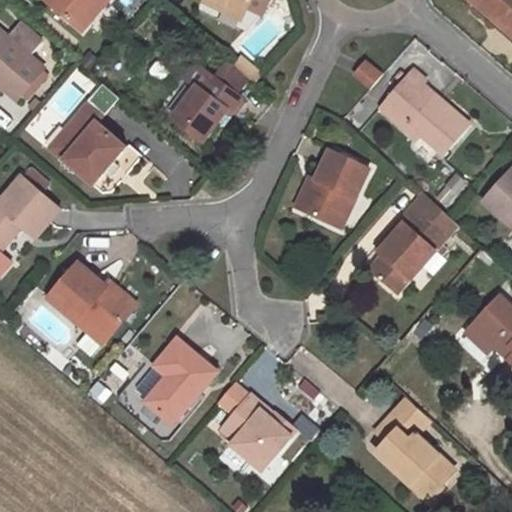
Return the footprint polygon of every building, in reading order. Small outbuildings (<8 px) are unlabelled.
[(51,0),(49,3),(82,30),(107,0),(51,0)] [(240,19),(243,13),(215,0),(205,0),(204,2),(240,19)] [(215,0),(243,13),(249,0),(215,0)] [(497,15),(511,29),(511,0),(473,0),(494,18),(497,15)] [(511,43),(511,29),(497,15),(494,18),(490,23),(511,43)] [(0,83),(17,98),(44,68),(0,28),(0,83)] [(234,65),(256,85),(263,77),(241,57),(234,65)] [(369,88),(381,75),(366,60),(354,74),(369,88)] [(231,113),(242,98),(236,93),(216,78),(198,64),(187,78),(197,86),(172,118),(189,130),(198,137),(203,141),(216,124),(227,110),(231,113)] [(226,65),(216,78),(236,93),(245,81),(226,65)] [(417,90),(423,83),(426,81),(414,70),(381,107),(415,138),(420,132),(443,153),(469,125),(434,94),(428,100),(417,90)] [(434,94),(423,83),(417,90),(428,100),(434,94)] [(78,141),(63,159),(93,185),(126,146),(97,121),(117,97),(103,85),(64,130),(78,141)] [(231,113),(227,110),(216,124),(220,127),(224,127),(232,117),(231,113)] [(78,141),(64,130),(50,147),(63,159),(78,141)] [(198,137),(189,130),(187,133),(196,141),(198,137)] [(330,150),(316,179),(302,209),(341,228),(370,168),(330,150)] [(511,168),(483,201),(511,226),(511,168)] [(22,176),(0,201),(0,252),(0,253),(23,226),(36,237),(60,208),(22,176)] [(302,209),(316,179),(309,176),(295,206),(302,209)] [(428,197),(423,193),(374,247),(379,252),(428,197)] [(457,224),(446,214),(428,197),(379,252),(383,255),(370,270),(396,293),(457,224)] [(0,253),(0,252),(0,275),(11,262),(0,253)] [(49,296),(77,320),(81,316),(107,338),(136,304),(117,287),(112,292),(105,286),(77,262),(49,296)] [(108,281),(105,286),(112,292),(117,287),(108,281)] [(511,360),(511,305),(500,294),(471,325),(494,347),(499,341),(511,353),(511,354),(509,358),(511,360)] [(81,316),(77,320),(103,343),(107,338),(81,316)] [(494,347),(471,325),(466,331),(488,352),(494,347)] [(145,399),(144,401),(173,425),(218,371),(205,361),(177,337),(153,365),(153,366),(165,376),(145,399)] [(205,361),(218,371),(219,369),(207,359),(205,361)] [(165,376),(153,366),(134,389),(145,399),(165,376)] [(318,394),(302,381),(298,386),(313,399),(318,394)] [(249,396),(234,383),(218,402),(233,415),(249,396)] [(261,411),(264,407),(250,395),(249,396),(233,415),(221,428),(234,439),(230,444),(229,445),(260,471),(295,429),(276,413),(274,415),(270,419),(261,411)] [(428,418),(409,401),(381,431),(391,440),(381,451),(430,497),(441,487),(438,485),(451,471),(413,435),(428,418)] [(274,415),(264,407),(261,411),(270,419),(274,415)] [(234,439),(221,428),(217,433),(230,444),(234,439)] [(497,511),(511,511),(511,495),(485,470),(477,478),(492,492),(484,500),(497,511)]
